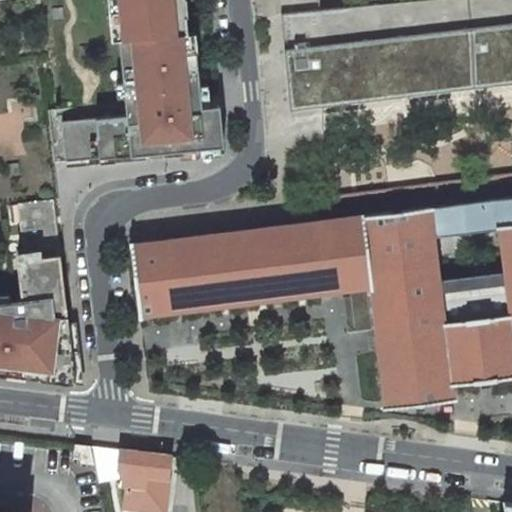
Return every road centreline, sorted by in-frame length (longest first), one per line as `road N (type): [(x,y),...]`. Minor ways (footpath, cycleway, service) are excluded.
road 1 (residential): [(239,0),(254,134),(244,169),(208,191),(126,203),(103,217),(94,237),(109,414)]
road 2 (residential): [(109,414),(511,468)]
